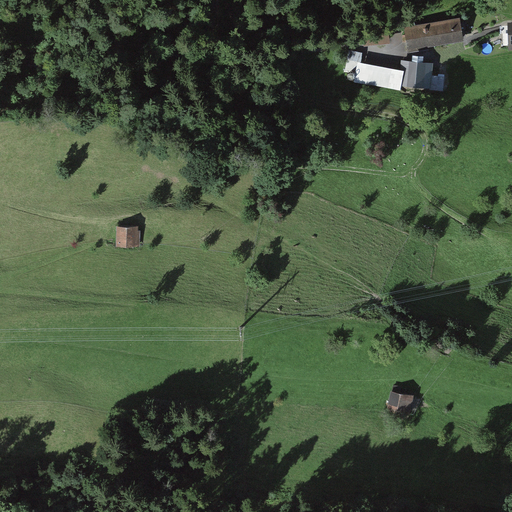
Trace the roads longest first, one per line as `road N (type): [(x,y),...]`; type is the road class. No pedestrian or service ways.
road 1 (track): [(467,0),(407,17),(376,39),(296,42),(265,59),(261,70),(266,81),(301,97),(413,126),(426,143),(412,172),(188,157),(176,161),(174,174),(182,187),(362,290),(458,358),(463,376),(452,389)]
road 2 (track): [(238,380),(395,378),(511,397)]
road 3 (track): [(238,380),(183,365),(0,348)]
road 4 (track): [(296,42),(259,41),(224,57),(211,50),(215,0)]
